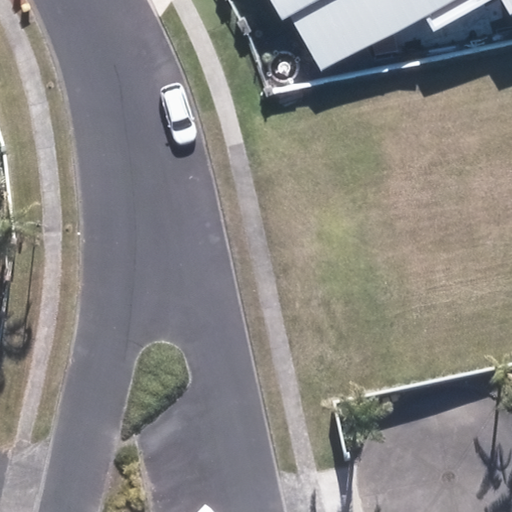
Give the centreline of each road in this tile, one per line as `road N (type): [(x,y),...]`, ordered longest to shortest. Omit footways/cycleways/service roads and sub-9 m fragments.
road 1 (residential): [(141,149),(237,413),(250,511)]
road 2 (residential): [(76,511),(127,288),(141,149)]
road 3 (residential): [(81,0),(141,149)]
